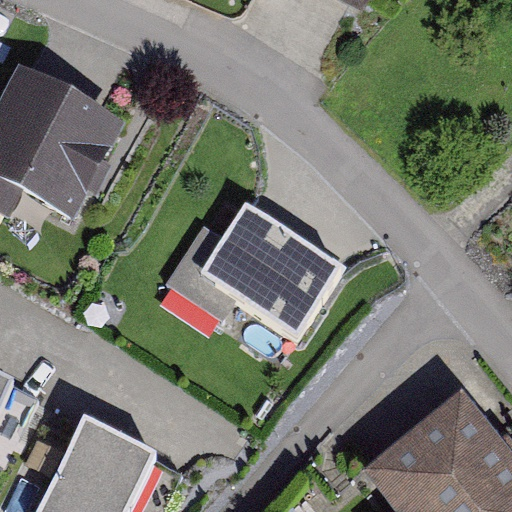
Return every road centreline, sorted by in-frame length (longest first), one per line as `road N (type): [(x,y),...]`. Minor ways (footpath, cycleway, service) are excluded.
road 1 (residential): [(76,0),(199,48),(252,80),(388,208),(456,289)]
road 2 (residential): [(456,289),(324,412),(239,511)]
